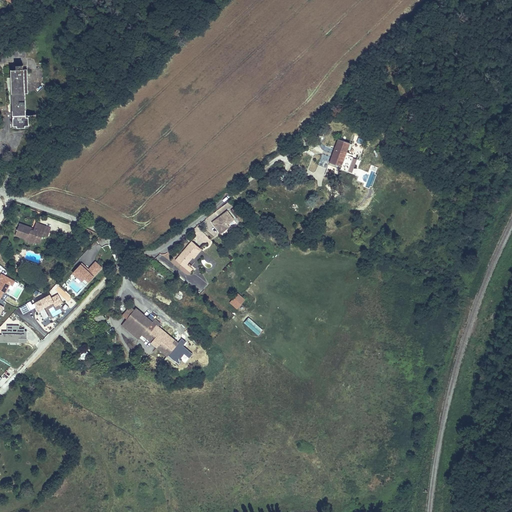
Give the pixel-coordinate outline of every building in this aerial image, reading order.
[(11,67),(13,114),(13,123),(28,122),(28,116),(25,113),(25,91),(27,91),(27,74),(27,67),(11,67)] [(339,137),(331,162),(345,167),(353,141),(339,137)] [(371,188),(378,167),(372,165),(366,186),(371,188)] [(229,211),(235,219),(241,214),(235,206),(229,211)] [(230,216),(222,208),(208,221),(215,229),(219,226),(221,228),(226,223),(224,221),(230,216)] [(32,220),(30,226),(37,228),(39,222),(32,220)] [(26,225),(15,221),(12,230),(15,232),(15,234),(21,235),(22,238),(28,240),(30,239),(36,241),(39,231),(44,233),(47,225),(39,222),(37,228),(30,226),(29,229),(25,227),(26,225)] [(189,271),(192,267),(186,262),(193,253),(189,249),(192,245),(188,242),(174,259),(189,271)] [(88,270),(82,264),(72,276),(82,285),(85,281),(89,285),(103,269),(95,262),(88,270)] [(0,278),(0,298),(1,299),(10,283),(12,285),(15,281),(2,274),(0,278)] [(237,309),(245,298),(237,292),(229,302),(237,309)] [(36,303),(43,319),(50,316),(51,317),(67,310),(64,303),(63,304),(59,295),(52,298),(51,296),(36,303)] [(28,303),(20,307),(24,314),(31,310),(28,303)] [(123,326),(140,338),(143,334),(152,323),(135,310),(134,311),(130,308),(123,317),(127,320),(123,326)] [(244,322),(258,335),(263,330),(249,317),(244,322)] [(182,345),(152,323),(143,334),(173,357),(182,345)] [(0,330),(0,342),(7,342),(7,343),(27,343),(27,328),(19,328),(19,324),(7,324),(7,330),(0,330)]
